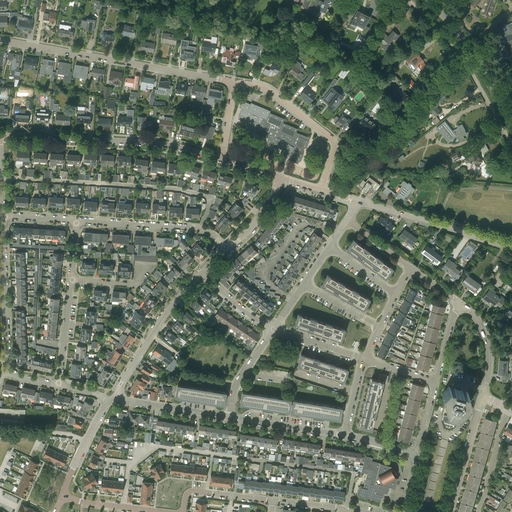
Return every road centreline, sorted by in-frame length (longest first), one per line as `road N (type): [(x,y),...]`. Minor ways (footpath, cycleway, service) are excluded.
road 1 (residential): [(233,84),(0,39)]
road 2 (residential): [(220,158),(166,144),(1,131)]
road 3 (residential): [(58,385),(14,375),(7,365),(2,215)]
road 4 (residential): [(320,190),(332,139),(268,89),(233,84)]
road 5 (residential): [(511,244),(358,200)]
road 6 (residential): [(226,248),(199,229),(76,221)]
road 7 (residential): [(117,399),(120,383),(201,273)]
road 8 (unclassified): [(511,123),(460,35),(425,0)]
road 9 (unclassified): [(466,55),(363,160)]
road 10 (residential): [(450,511),(482,393)]
